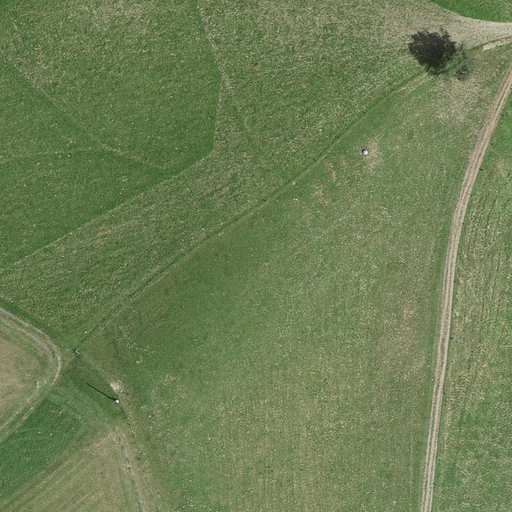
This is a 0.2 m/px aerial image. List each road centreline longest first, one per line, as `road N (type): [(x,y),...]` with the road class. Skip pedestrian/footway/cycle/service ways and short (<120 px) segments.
road 1 (track): [(511,44),(463,55),(391,95),(55,370)]
road 2 (track): [(511,81),(468,185),(454,249),(424,511)]
road 3 (track): [(0,317),(40,340),(55,370),(0,439)]
